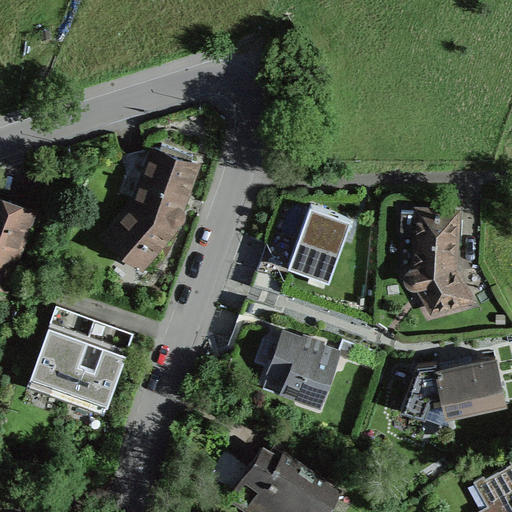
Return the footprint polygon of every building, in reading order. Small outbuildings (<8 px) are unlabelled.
[(183,210),(183,209),(181,207),(178,205),(180,199),(184,190),(186,191),(197,160),(191,158),(193,153),(162,142),(160,147),(155,145),(134,203),(106,236),(137,262),(136,264),(138,265),(139,264),(140,265),(174,226),(175,220),(177,220),(180,219),(181,218),(183,216),(183,215),(184,213),(184,212),(183,210)] [(0,282),(5,285),(33,208),(6,199),(0,196),(0,282)] [(351,217),(311,202),(289,264),(329,278),(345,233),(351,217)] [(401,210),(400,233),(418,234),(416,267),(414,267),(411,268),(409,271),(407,274),(408,277),(409,280),(411,282),(414,283),(417,283),(419,282),(420,283),(433,307),(470,296),(453,266),(456,211),(419,209),(419,210),(401,209),(401,210)] [(50,323),(49,323),(26,385),(104,413),(116,380),(126,351),(125,351),(125,350),(127,346),(51,319),(50,323)] [(320,401),(338,351),(282,331),(274,354),(269,367),(288,373),(283,387),(320,401)] [(418,362),(401,407),(425,416),(432,396),(443,394),(447,412),(505,399),(496,354),(445,365),(438,367),(437,360),(418,362)] [(284,448),(280,453),(263,441),(243,472),(226,496),(249,511),(325,511),(342,487),(284,448)] [(511,511),(511,460),(484,477),(486,481),(478,485),(483,495),(492,511),(511,511)]
